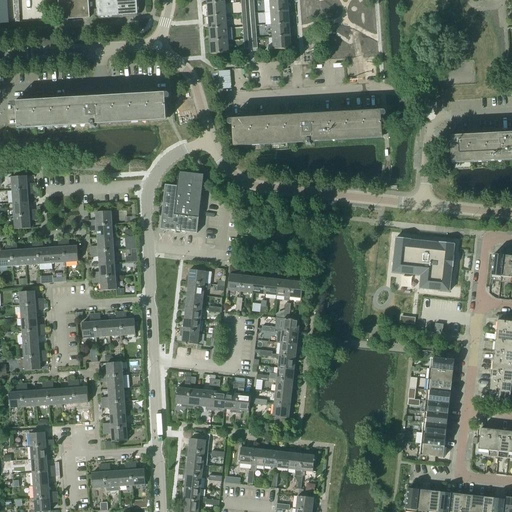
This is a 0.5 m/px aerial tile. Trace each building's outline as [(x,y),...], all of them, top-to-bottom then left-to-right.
[(0,0),(0,23),(9,23),(7,0),(0,0)] [(58,0),(59,10),(54,10),(55,18),(59,17),(59,20),(90,18),(88,0),(58,0)] [(96,0),(97,16),(99,17),(112,16),(114,18),(117,18),(118,17),(116,0),(96,0)] [(116,0),(118,17),(119,18),(122,17),(123,15),(136,14),(137,13),(136,0),(116,0)] [(270,0),(269,0),(270,13),(288,11),(287,0),(270,0)] [(207,4),(208,17),(226,16),(225,3),(207,4)] [(270,13),(271,25),(289,24),(288,11),(270,13)] [(208,17),(209,29),(227,28),(226,16),(208,17)] [(271,25),(272,38),(290,36),(289,24),(271,25)] [(209,29),(210,42),(228,41),(227,28),(209,29)] [(272,38),(273,50),(291,49),(290,36),(272,38)] [(211,55),(229,53),(228,41),(210,42),(211,55)] [(86,101),(17,105),(18,127),(166,118),(165,96),(104,100),(104,97),(96,98),(96,97),(86,97),(86,101)] [(302,118),(233,122),(234,143),(383,136),(381,114),(320,117),(320,114),(312,115),(312,114),(302,114),(302,118)] [(452,161),(511,158),(511,136),(451,139),(452,161)] [(165,185),(160,230),(170,231),(171,231),(175,231),(175,232),(176,232),(176,231),(180,232),(180,233),(181,233),(181,232),(185,232),(185,233),(186,233),(186,232),(197,233),(200,212),(200,211),(200,204),(201,204),(201,197),(204,198),(205,189),(202,189),(203,183),(204,182),(203,182),(204,175),(179,172),(178,179),(177,179),(177,180),(178,180),(177,187),(165,185)] [(11,178),(12,191),(35,189),(35,184),(27,184),(26,177),(11,178)] [(12,191),(13,204),(29,203),(28,195),(35,194),(35,189),(12,191)] [(13,204),(14,217),(37,215),(37,210),(29,210),(29,203),(13,204)] [(96,220),(89,221),(89,227),(112,225),(111,212),(96,213),(96,220)] [(15,230),(31,229),(30,221),(37,220),(37,215),(14,217),(15,230)] [(97,231),(98,239),(113,238),(112,225),(89,227),(89,232),(97,231)] [(98,247),(91,247),(91,253),(114,251),(113,238),(98,239),(98,247)] [(396,238),(392,273),(421,276),(420,289),(449,292),(452,268),(453,268),(454,257),(453,256),(455,244),(439,242),(439,244),(411,241),(412,240),(396,238)] [(59,247),(51,248),(52,264),(65,263),(63,239),(58,240),(59,247)] [(63,239),(65,263),(78,262),(77,246),(69,247),(69,239),(63,239)] [(25,250),(26,266),(39,265),(37,241),(32,242),(33,249),(25,250)] [(43,241),(37,241),(39,265),(52,264),(51,248),(43,249),(43,241)] [(0,267),(13,267),(11,243),(6,244),(7,251),(0,251),(0,267)] [(11,243),(13,267),(26,266),(25,250),(18,250),(17,243),(11,243)] [(99,257),(100,265),(115,264),(114,251),(91,253),(91,258),(99,257)] [(494,255),(491,276),(501,277),(504,256),(494,255)] [(511,256),(504,256),(501,277),(511,278),(511,271),(511,256)] [(100,273),(92,273),(93,279),(116,277),(115,264),(100,265),(100,273)] [(186,277),(185,283),(211,286),(211,285),(205,284),(206,272),(190,271),(189,277),(186,277)] [(230,275),(228,291),(241,293),(243,273),(237,272),(236,275),(230,275)] [(243,273),(241,293),(253,294),(255,278),(248,277),(248,274),(243,273)] [(255,278),(253,294),(265,295),(267,276),(261,275),(261,278),(255,278)] [(267,276),(265,295),(277,297),(279,280),(273,280),(273,277),(267,276)] [(101,283),(101,291),(117,290),(116,277),(93,279),(93,284),(101,283)] [(279,280),(277,297),(284,297),(284,301),(289,302),(289,298),(291,279),(285,278),(285,281),(279,280)] [(291,279),(289,298),(302,299),(304,283),(297,282),(297,279),(291,279)] [(188,289),(187,295),(203,297),(204,290),(208,290),(210,289),(211,286),(185,283),(185,289),(188,289)] [(20,293),(21,306),(44,304),(43,299),(36,300),(35,291),(20,293)] [(183,301),(183,307),(202,309),(203,297),(187,295),(186,302),(183,301)] [(21,306),(22,319),(37,318),(36,310),(44,310),(44,304),(21,306)] [(185,313),(185,319),(201,321),(202,309),(183,307),(182,313),(185,313)] [(278,314),(277,318),(284,319),(287,319),(287,317),(290,317),(290,315),(290,311),(285,310),(285,312),(278,314)] [(121,313),(122,337),(136,336),(135,321),(135,320),(127,320),(126,312),(121,313)] [(108,322),(109,337),(122,337),(121,313),(116,313),(116,321),(108,322)] [(95,315),(96,338),(109,337),(108,322),(101,322),(100,314),(95,315)] [(83,339),(96,338),(95,315),(90,315),(90,323),(82,324),(83,339)] [(22,319),(22,332),(46,330),(45,325),(37,326),(37,318),(22,319)] [(275,328),(275,330),(278,331),(302,334),(302,328),(299,327),(300,321),(299,321),(287,319),(284,319),(277,318),(276,318),(275,328)] [(181,325),(180,331),(199,333),(201,321),(185,319),(184,326),(181,325)] [(511,322),(498,320),(497,331),(511,332),(511,322)] [(435,324),(434,332),(442,333),(443,325),(435,324)] [(22,332),(23,345),(39,344),(38,336),(46,336),(46,330),(22,332)] [(182,344),(186,344),(186,345),(187,345),(187,344),(198,346),(197,349),(200,350),(201,345),(198,345),(199,333),(180,331),(180,337),(183,337),(182,344)] [(278,331),(276,343),(281,344),(297,346),(298,339),(301,339),(302,334),(278,331)] [(511,332),(497,331),(496,341),(511,342),(511,332)] [(211,347),(217,348),(219,335),(212,335),(211,347)] [(511,342),(496,341),(495,351),(511,352),(511,342)] [(23,345),(24,358),(47,356),(47,351),(40,352),(39,344),(23,345)] [(281,344),(280,355),(299,357),(300,352),(296,352),(297,346),(281,344)] [(266,351),(265,357),(273,358),(279,360),(279,361),(278,368),(295,369),(295,364),(298,364),(299,357),(280,355),(272,355),(273,352),(266,351)] [(494,356),(494,361),(511,362),(511,352),(495,351),(494,356)] [(48,361),(47,356),(24,358),(25,372),(41,370),(40,362),(48,361)] [(434,358),(432,369),(453,372),(454,361),(454,360),(434,358)] [(511,362),(494,361),(492,371),(511,372),(511,362)] [(107,371),(99,372),(100,378),(123,376),(122,363),(107,364),(107,371)] [(270,376),(269,379),(277,380),(296,382),(297,376),(294,376),(295,369),(278,368),(278,374),(270,373),(270,376)] [(432,369),(431,380),(452,382),(453,372),(432,369)] [(511,372),(492,371),(491,380),(511,382),(511,372)] [(263,375),(263,381),(269,382),(269,383),(277,384),(276,392),(292,394),(293,387),(295,388),(296,382),(277,380),(269,379),(270,376),(263,375)] [(123,376),(100,378),(100,381),(100,383),(108,382),(109,390),(124,389),(129,388),(128,376),(123,376)] [(73,381),(75,404),(88,403),(87,388),(79,388),(79,380),(73,381)] [(431,380),(430,391),(451,393),(452,382),(431,380)] [(511,382),(491,380),(490,390),(511,393),(511,383),(511,382)] [(61,390),(62,405),(75,404),(73,381),(68,381),(69,389),(61,390)] [(35,391),(36,407),(49,406),(47,382),(42,383),(43,391),(35,391)] [(47,382),(49,406),(62,405),(61,390),(54,390),(53,382),(47,382)] [(226,393),(225,409),(231,410),(231,413),(236,414),(240,383),(235,382),(234,388),(233,394),(226,393)] [(240,383),(236,414),(242,414),(243,411),(249,412),(251,396),(243,395),(245,383),(240,383)] [(10,409),(23,408),(21,384),(17,384),(17,393),(8,393),(10,409)] [(21,384),(23,408),(36,407),(35,391),(28,392),(27,384),(21,384)] [(182,408),(188,408),(190,389),(177,388),(175,404),(182,405),(182,408)] [(109,398),(101,398),(102,403),(125,402),(124,389),(109,390),(109,398)] [(190,389),(188,408),(194,409),(194,406),(201,407),(203,390),(190,389)] [(203,390),(201,407),(207,407),(206,410),(212,411),(214,392),(203,390)] [(427,390),(426,401),(449,404),(451,393),(430,391),(427,390)] [(490,390),(489,401),(510,403),(511,393),(490,390)] [(214,392),(212,411),(218,412),(219,409),(225,409),(226,393),(214,392)] [(276,392),(274,404),(293,406),(294,400),(291,400),(292,394),(276,392)] [(423,401),(422,412),(448,415),(449,404),(426,401),(423,401)] [(125,402),(102,403),(102,409),(110,408),(111,416),(126,414),(125,402)] [(274,404),(273,416),(289,418),(290,412),(293,412),(293,406),(274,404)] [(422,412),(420,422),(426,423),(447,425),(448,415),(422,412)] [(111,423),(103,424),(103,429),(127,427),(126,414),(111,416),(111,423)] [(426,423),(425,434),(446,436),(447,425),(426,423)] [(127,427),(103,429),(104,434),(112,434),(113,442),(128,441),(127,427)] [(479,445),(478,450),(489,451),(491,430),(481,429),(480,439),(479,445)] [(488,453),(488,457),(498,458),(499,452),(501,431),(491,430),(489,451),(488,453)] [(501,431),(499,452),(509,453),(511,432),(501,431)] [(30,434),(31,447),(54,445),(54,440),(46,441),(45,433),(30,434)] [(186,445),(186,451),(204,453),(208,453),(210,435),(194,433),(194,440),(190,439),(189,445),(186,445)] [(419,433),(418,444),(445,447),(446,436),(425,434),(419,433)] [(418,444),(416,461),(435,463),(435,457),(443,458),(445,447),(418,444)] [(31,447),(32,460),(47,459),(47,451),(54,450),(54,445),(31,447)] [(239,464),(252,465),(254,446),(248,446),(247,449),(241,448),(239,464)] [(252,465),(251,471),(248,471),(248,477),(253,478),(254,471),(256,472),(257,466),(264,467),(266,450),(259,450),(260,447),(254,446),(252,465)] [(266,450),(264,467),(276,468),(278,449),(272,448),(271,451),(266,450)] [(278,449),(276,468),(288,469),(289,453),(284,453),(284,450),(278,449)] [(186,451),(185,457),(188,457),(187,463),(203,465),(207,466),(208,453),(204,453),(186,451)] [(289,453),(288,469),(296,470),(295,476),(297,476),(300,476),(302,452),(296,451),(296,454),(289,453)] [(297,476),(296,482),(302,483),(302,476),(305,477),(305,471),(313,472),(314,456),(308,455),(308,452),(302,452),(300,476),(297,476)] [(32,460),(33,473),(56,471),(55,466),(48,466),(47,459),(32,460)] [(136,462),(131,463),(132,486),(145,485),(144,469),(136,470),(136,462)] [(126,471),(118,471),(119,487),(132,486),(131,463),(125,463),(126,471)] [(184,469),(183,475),(201,477),(203,465),(187,463),(186,469),(184,469)] [(100,473),(92,473),(93,488),(106,487),(105,464),(99,465),(100,473)] [(110,464),(105,464),(106,487),(106,491),(119,491),(119,487),(118,471),(110,472),(110,464)] [(56,471),(33,473),(34,486),(49,485),(49,477),(56,477),(56,471)] [(183,475),(182,481),(185,481),(184,487),(200,489),(201,477),(183,475)] [(306,484),(306,493),(314,494),(315,485),(306,484)] [(34,499),(58,497),(57,491),(50,492),(49,485),(34,486),(34,499)] [(181,493),(180,499),(199,502),(206,502),(206,505),(212,506),(213,500),(207,499),(207,498),(199,497),(200,489),(184,487),(184,493),(181,493)] [(408,489),(405,509),(416,511),(419,490),(408,489)] [(419,490),(416,511),(427,511),(429,491),(419,490)] [(429,491),(427,511),(428,511),(438,511),(440,493),(429,491)] [(440,493),(438,511),(449,511),(451,494),(440,493)] [(451,494),(449,511),(459,511),(462,495),(451,494)] [(459,511),(470,511),(473,496),(462,495),(459,511)] [(297,496),(296,509),(315,511),(315,505),(313,505),(313,498),(297,496)] [(473,496),(470,511),(481,511),(483,497),(473,496)] [(483,497),(481,511),(492,511),(494,499),(483,497)] [(494,499),(492,511),(503,511),(505,497),(505,500),(494,499)] [(503,511),(511,511),(511,498),(505,497),(503,511)] [(34,499),(35,511),(42,511),(51,511),(50,503),(58,503),(58,498),(34,499)] [(180,499),(179,505),(182,505),(182,511),(197,511),(199,502),(180,499)] [(146,500),(133,501),(134,510),(147,509),(146,500)]
